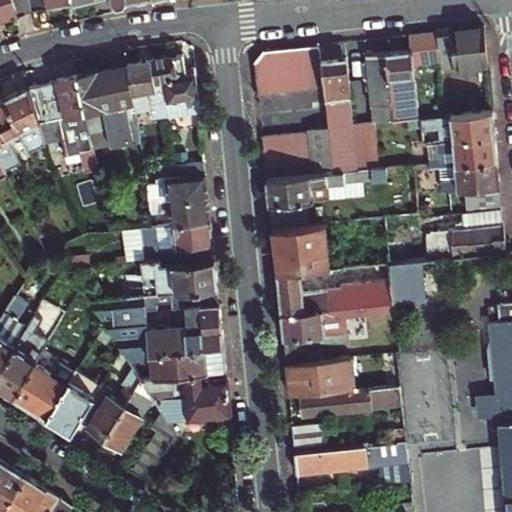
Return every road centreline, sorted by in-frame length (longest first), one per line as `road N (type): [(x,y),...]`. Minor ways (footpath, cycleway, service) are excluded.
road 1 (residential): [(223,21),(273,511)]
road 2 (residential): [(0,59),(100,33),(223,21)]
road 3 (residential): [(223,21),(436,0)]
road 4 (residential): [(142,511),(0,421)]
